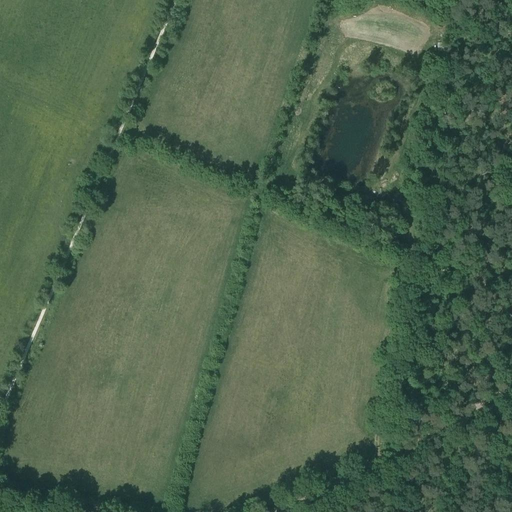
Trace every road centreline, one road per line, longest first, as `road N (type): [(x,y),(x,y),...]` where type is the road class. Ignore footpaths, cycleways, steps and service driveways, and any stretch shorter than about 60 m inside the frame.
road 1 (track): [(264,511),(511,380)]
road 2 (track): [(0,493),(123,511)]
